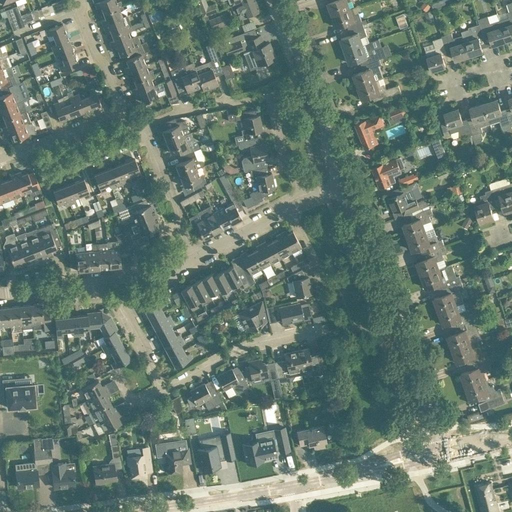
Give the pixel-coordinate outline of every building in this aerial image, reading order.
[(52,4),(54,11),(55,12),(61,9),(61,8),(65,7),(62,0),(58,2),(58,1),(51,3),(52,4)] [(103,12),(122,5),(121,1),(117,2),(116,0),(98,0),(99,1),(95,2),(97,8),(101,6),(103,12)] [(161,9),(169,5),(166,0),(165,0),(158,3),(161,9)] [(255,0),(245,0),(231,6),(234,13),(237,12),(240,18),(259,11),(255,0)] [(329,5),(333,15),(349,9),(347,3),(354,0),(335,0),(328,3),(329,5)] [(433,10),(439,8),(437,1),(431,3),(433,10)] [(511,1),(507,4),(509,11),(507,11),(509,17),(500,20),(506,40),(511,38),(511,1)] [(427,11),(431,7),(425,2),(422,7),(427,11)] [(55,12),(54,11),(52,4),(48,6),(47,5),(41,7),(41,8),(44,15),(44,16),(50,14),(51,15),(55,14),(55,12)] [(216,11),(214,5),(213,4),(212,4),(208,6),(204,7),(204,8),(201,9),(204,16),(207,15),(216,11)] [(122,5),(103,12),(106,18),(102,19),(104,24),(123,17),(120,10),(124,9),(122,5)] [(22,18),(21,15),(19,12),(17,6),(11,8),(16,20),(22,18)] [(16,20),(11,8),(5,10),(6,13),(10,22),(16,20)] [(44,16),(44,15),(41,8),(38,10),(37,9),(31,11),(31,12),(34,19),(34,20),(40,18),(40,19),(45,18),(44,16)] [(352,15),(349,9),(333,15),(335,21),(337,27),(349,23),(351,28),(367,23),(366,19),(362,21),(359,13),(352,15)] [(432,11),(424,13),(426,20),(434,17),(432,11)] [(34,20),(34,19),(31,12),(27,14),(27,13),(21,15),(22,18),(24,24),(30,21),(30,23),(35,22),(34,20)] [(213,29),(229,22),(226,13),(209,20),(213,29)] [(400,28),(408,26),(404,13),(396,16),(400,28)] [(131,26),(128,15),(123,17),(104,24),(106,29),(109,27),(112,33),(131,26)] [(488,16),(478,19),(484,35),(489,33),(492,45),(506,40),(500,20),(490,23),(488,16)] [(484,37),(484,35),(478,19),(477,19),(479,24),(470,27),(468,27),(469,29),(462,31),(463,35),(469,55),(483,51),(479,39),(484,37)] [(147,20),(143,21),(138,23),(131,26),(112,33),(114,39),(110,41),(112,45),(131,38),(128,32),(144,25),(145,28),(149,26),(147,20)] [(364,28),(373,24),(372,21),(367,23),(351,28),(353,34),(341,38),(342,41),(346,51),(364,44),(361,38),(367,35),(364,28)] [(54,39),(67,34),(63,24),(45,30),(47,36),(52,33),(54,39)] [(463,35),(453,38),(451,32),(447,34),(442,35),(447,49),(452,48),(455,60),(469,55),(463,35)] [(53,51),(71,44),(67,34),(54,39),(57,44),(51,46),(53,51)] [(249,50),(243,53),(245,52),(251,68),(265,62),(266,64),(266,63),(266,62),(271,60),(270,57),(274,56),(269,43),(264,45),(262,40),(261,36),(260,35),(246,40),(250,50),(249,50)] [(447,52),(447,49),(442,35),(441,36),(441,37),(433,39),(434,43),(435,47),(426,50),(427,54),(429,61),(431,68),(432,71),(432,70),(446,66),(442,54),(447,52)] [(131,38),(112,45),(114,50),(118,49),(120,55),(124,54),(126,59),(145,52),(149,50),(146,42),(140,44),(137,36),(131,38)] [(19,51),(25,48),(21,37),(15,40),(19,51)] [(387,47),(383,48),(379,39),(369,42),(364,44),(346,51),(348,57),(347,57),(350,63),(362,59),(364,64),(379,59),(383,57),(390,55),(387,47)] [(240,41),(225,47),(228,56),(243,50),(240,43),(240,41)] [(60,54),(62,59),(75,54),(71,44),(53,51),(55,56),(60,54)] [(169,50),(163,53),(167,63),(174,61),(169,50)] [(145,52),(126,59),(129,66),(127,67),(127,66),(125,67),(127,72),(145,64),(143,58),(147,56),(145,52)] [(61,71),(69,68),(79,64),(75,54),(62,59),(64,64),(59,66),(61,71)] [(2,57),(0,58),(0,70),(10,67),(6,56),(2,57)] [(162,58),(158,59),(162,70),(166,68),(162,58)] [(223,73),(220,64),(218,58),(211,60),(195,67),(204,90),(205,90),(204,89),(211,87),(212,87),(211,86),(216,84),(217,85),(218,85),(215,76),(223,73)] [(359,87),(379,79),(383,78),(379,65),(382,64),(379,59),(364,64),(366,70),(354,74),(355,77),(359,87)] [(36,76),(41,74),(36,62),(32,64),(34,70),(36,75),(36,76)] [(203,90),(204,90),(195,67),(193,62),(182,66),(173,69),(171,65),(169,66),(170,71),(174,79),(177,89),(184,86),(187,92),(189,92),(188,90),(193,88),(194,90),(195,89),(194,89),(201,87),(202,87),(203,90)] [(145,64),(127,72),(128,76),(130,76),(130,75),(132,75),(134,81),(153,73),(152,69),(148,71),(145,64)] [(10,67),(0,70),(0,89),(16,83),(10,67)] [(133,88),(135,93),(154,85),(151,79),(155,78),(153,73),(134,81),(137,87),(135,88),(135,87),(133,88)] [(61,76),(56,79),(58,84),(59,88),(65,86),(63,81),(61,76)] [(170,79),(162,82),(164,89),(167,96),(176,93),(172,84),(170,79)] [(377,100),(386,96),(401,91),(398,85),(386,89),(385,84),(381,86),(379,79),(359,87),(361,92),(360,93),(362,99),(375,94),(377,100)] [(0,108),(22,100),(26,98),(27,98),(30,97),(23,80),(16,83),(0,89),(0,108)] [(164,89),(162,82),(157,84),(154,85),(135,93),(137,98),(139,97),(138,96),(140,96),(143,102),(158,96),(156,92),(164,89)] [(86,97),(91,109),(101,105),(94,88),(89,90),(91,95),(86,97)] [(81,113),(74,96),(72,91),(67,93),(69,97),(71,103),(66,105),(71,117),(81,113)] [(74,96),(81,113),(91,109),(86,97),(81,99),(79,94),(74,96)] [(484,103),(490,123),(499,120),(501,126),(507,136),(511,134),(511,126),(511,125),(508,112),(507,109),(501,111),(497,99),(484,103)] [(22,100),(0,108),(0,114),(2,113),(5,119),(26,110),(25,107),(25,106),(22,100)] [(388,108),(385,100),(379,102),(382,111),(388,108)] [(53,103),(57,112),(60,121),(71,117),(66,105),(60,107),(58,101),(53,103)] [(474,119),(469,121),(476,143),(481,141),(483,137),(481,132),(482,132),(481,126),(490,123),(484,103),(470,107),(473,117),(474,119)] [(393,120),(405,115),(404,113),(406,112),(404,107),(402,108),(400,105),(389,110),(393,120)] [(468,118),(462,120),(458,108),(445,112),(447,119),(440,122),(445,136),(459,132),(461,137),(462,136),(469,134),(472,144),(476,143),(469,121),(468,118)] [(26,110),(5,119),(7,125),(5,126),(3,126),(5,131),(28,122),(30,121),(26,110)] [(241,129),(244,141),(258,138),(261,137),(257,137),(255,131),(262,130),(259,114),(256,115),(255,110),(227,115),(228,121),(235,120),(235,122),(239,121),(244,120),(246,128),(241,129)] [(196,115),(199,124),(201,128),(207,126),(202,113),(196,115)] [(48,114),(42,117),(46,127),(52,125),(48,114)] [(355,124),(362,141),(365,149),(378,143),(373,129),(385,125),(381,114),(365,120),(355,124)] [(167,141),(183,135),(181,130),(187,127),(185,120),(174,122),(176,125),(162,130),(167,141)] [(28,123),(28,122),(5,131),(7,136),(9,135),(8,135),(10,134),(13,140),(32,133),(35,134),(36,131),(34,131),(35,129),(35,126),(33,124),(30,123),(28,123)] [(190,141),(193,140),(190,133),(183,135),(167,141),(171,153),(180,149),(182,155),(194,150),(192,147),(190,141)] [(259,145),(258,138),(244,141),(238,142),(239,148),(241,149),(245,149),(245,148),(250,147),(252,156),(243,158),(242,161),(244,171),(262,167),(261,160),(265,159),(268,159),(265,143),(259,145)] [(446,154),(439,138),(432,141),(438,157),(446,154)] [(414,154),(411,148),(405,150),(407,156),(414,154)] [(202,160),(198,160),(194,150),(182,155),(184,160),(175,164),(180,175),(196,168),(197,169),(204,166),(202,160)] [(398,158),(397,154),(396,154),(381,160),(382,164),(372,168),(380,187),(389,184),(391,183),(396,181),(393,176),(402,172),(400,169),(404,167),(405,167),(401,157),(400,157),(398,158)] [(124,163),(130,176),(135,174),(137,178),(142,176),(135,158),(124,163)] [(224,170),(231,173),(239,172),(238,167),(234,167),(227,164),(226,160),(221,162),(224,170)] [(114,166),(121,184),(126,182),(124,178),(130,176),(124,163),(114,166)] [(116,186),(121,184),(114,166),(104,170),(110,184),(111,188),(117,186),(116,186)] [(268,173),(264,174),(262,167),(244,171),(245,175),(251,173),(252,181),(257,180),(259,189),(249,194),(250,196),(243,200),(247,208),(263,200),(261,197),(273,191),(272,188),(275,188),(271,172),(268,173)] [(205,184),(207,183),(203,174),(199,175),(197,169),(196,168),(180,175),(184,186),(193,183),(196,189),(193,190),(194,190),(205,184)] [(104,186),(110,184),(104,170),(94,174),(101,192),(106,190),(104,186)] [(15,173),(23,194),(29,192),(31,196),(41,192),(34,172),(28,174),(28,172),(22,175),(20,171),(15,173)] [(6,181),(12,198),(23,194),(15,173),(10,175),(12,179),(6,181)] [(406,184),(415,180),(412,174),(404,178),(406,184)] [(91,196),(87,188),(84,178),(73,183),(79,196),(84,194),(85,198),(91,196)] [(0,197),(2,202),(12,198),(6,181),(0,183),(0,182),(0,197)] [(70,204),(71,204),(75,202),(73,198),(79,196),(73,183),(63,186),(70,204)] [(511,209),(511,189),(510,183),(491,190),(495,201),(501,200),(505,212),(508,211),(508,210),(511,209)] [(462,192),(460,184),(452,187),(453,194),(462,192)] [(65,206),(70,204),(63,186),(53,191),(58,204),(61,203),(62,203),(64,206),(65,206)] [(225,189),(232,200),(238,197),(231,186),(225,189)] [(195,199),(200,196),(205,194),(202,189),(197,191),(192,194),(195,199)] [(404,215),(412,212),(429,205),(427,201),(418,205),(415,198),(413,199),(409,190),(389,198),(395,211),(404,208),(406,213),(403,215),(404,215)] [(496,204),(495,201),(491,190),(485,191),(486,194),(480,196),(482,200),(474,202),(480,223),(481,222),(491,219),(494,218),(490,206),(496,204)] [(91,196),(95,210),(100,209),(96,194),(91,196)] [(224,207),(232,223),(242,218),(237,209),(233,202),(228,205),(224,197),(220,200),(224,207)] [(126,207),(124,204),(124,202),(118,204),(112,207),(114,212),(118,210),(126,207)] [(135,203),(126,207),(118,210),(121,220),(133,215),(136,223),(155,216),(150,204),(138,209),(135,203)] [(405,227),(408,237),(425,231),(423,224),(432,221),(430,216),(433,214),(431,207),(430,207),(429,205),(412,212),(415,220),(403,224),(405,228),(405,227)] [(222,228),(214,212),(211,207),(209,208),(208,210),(210,214),(205,217),(213,233),(222,228)] [(214,212),(222,228),(232,223),(224,207),(214,212)] [(201,219),(195,222),(201,234),(199,235),(201,239),(213,233),(205,217),(201,210),(197,212),(198,213),(201,219)] [(84,222),(88,220),(86,215),(82,217),(76,219),(78,224),(84,222)] [(157,228),(160,227),(155,216),(136,223),(137,224),(131,226),(134,233),(130,235),(131,238),(135,247),(137,250),(150,244),(150,241),(149,241),(147,234),(146,234),(146,233),(157,228)] [(469,226),(472,220),(471,216),(466,217),(463,222),(469,226)] [(57,248),(56,246),(62,244),(55,228),(54,229),(51,223),(37,229),(39,235),(47,255),(52,253),(51,250),(57,248)] [(39,235),(37,229),(36,228),(26,232),(35,256),(41,254),(42,257),(47,255),(39,235)] [(439,241),(437,235),(434,228),(425,231),(408,237),(412,247),(411,247),(413,250),(425,246),(427,252),(444,245),(442,239),(439,241)] [(285,230),(281,233),(291,252),(293,252),(301,247),(293,231),(287,233),(285,230)] [(15,236),(26,263),(31,261),(30,258),(35,256),(26,232),(15,236)] [(26,263),(15,236),(14,233),(5,236),(6,239),(5,241),(11,258),(14,264),(19,262),(20,264),(21,265),(26,263)] [(120,247),(127,245),(122,233),(116,235),(118,240),(120,247)] [(278,239),(272,241),(281,258),(290,253),(291,252),(281,233),(280,234),(276,235),(278,239)] [(118,240),(107,241),(108,249),(110,267),(124,266),(123,257),(120,258),(119,248),(120,247),(118,240)] [(265,241),(261,244),(271,263),(279,259),(281,258),(272,241),(270,243),(267,244),(265,241)] [(92,251),(86,252),(88,269),(99,268),(97,250),(96,243),(92,244),(92,251)] [(268,265),(271,263),(260,244),(257,245),(256,246),(257,249),(252,252),(260,269),(268,265)] [(418,265),(422,275),(445,266),(442,260),(444,259),(440,247),(445,246),(444,245),(427,252),(429,258),(417,262),(418,265)] [(88,269),(86,252),(76,253),(75,249),(68,250),(70,263),(76,263),(77,271),(88,269)] [(97,250),(99,268),(110,267),(108,249),(97,250)] [(484,253),(486,261),(492,259),(489,251),(484,253)] [(248,254),(247,255),(245,252),(240,254),(246,266),(241,268),(250,285),(255,282),(251,274),(257,271),(260,269),(252,252),(248,254)] [(460,275),(456,276),(452,264),(446,266),(445,267),(445,266),(439,268),(422,275),(425,285),(426,288),(438,284),(440,289),(462,282),(460,275)] [(241,268),(236,271),(233,265),(227,268),(225,266),(221,268),(222,271),(231,287),(232,290),(233,290),(237,288),(235,285),(236,285),(241,282),(242,283),(244,288),(250,285),(241,268)] [(290,275),(286,277),(289,281),(293,281),(296,295),(302,294),(307,293),(311,292),(311,291),(313,290),(313,289),(312,283),(311,282),(309,282),(308,277),(305,277),(304,274),(301,269),(292,273),(290,275)] [(215,271),(211,273),(221,293),(222,295),(226,293),(225,290),(231,287),(222,271),(217,274),(215,271)] [(217,294),(221,293),(211,273),(205,276),(204,274),(202,275),(199,276),(201,279),(209,295),(212,294),(216,292),(217,294)] [(278,278),(279,278),(276,274),(270,277),(273,283),(279,281),(278,278)] [(209,295),(201,279),(195,282),(194,279),(189,282),(191,284),(199,301),(201,303),(205,301),(204,298),(209,295)] [(462,282),(440,289),(440,290),(444,288),(446,294),(434,298),(435,301),(436,301),(439,311),(456,305),(454,298),(461,295),(459,290),(464,288),(462,282)] [(194,304),(199,301),(191,284),(185,287),(184,284),(179,287),(184,296),(191,309),(195,306),(194,304)] [(494,285),(487,287),(490,294),(496,292),(494,285)] [(160,307),(164,305),(161,300),(143,309),(143,310),(144,310),(146,313),(146,312),(150,319),(163,312),(160,307)] [(262,300),(238,313),(248,331),(258,328),(256,324),(259,322),(260,324),(266,321),(262,300)] [(42,303),(30,304),(33,327),(33,329),(44,328),(44,330),(52,329),(51,324),(51,321),(49,311),(43,311),(42,303)] [(279,307),(280,313),(283,323),(298,319),(298,320),(309,318),(309,317),(312,316),(309,303),(300,305),(299,303),(279,307)] [(30,304),(19,305),(22,324),(22,328),(33,327),(30,304)] [(19,305),(9,307),(11,325),(11,332),(22,330),(22,328),(22,324),(19,305)] [(455,320),(457,326),(470,321),(475,319),(472,313),(468,315),(466,310),(459,312),(456,305),(439,311),(443,321),(442,321),(443,324),(455,320)] [(269,322),(276,321),(272,306),(266,307),(269,322)] [(0,307),(0,326),(11,325),(9,307),(0,307)] [(89,327),(100,325),(106,314),(101,311),(87,313),(89,328),(89,327)] [(166,317),(163,312),(150,319),(153,325),(152,325),(154,328),(153,329),(172,319),(169,315),(166,317)] [(83,328),(89,328),(87,313),(87,315),(77,316),(79,335),(84,334),(83,328)] [(103,336),(117,328),(110,316),(106,314),(100,325),(105,335),(103,336)] [(79,335),(77,316),(66,317),(67,330),(73,330),(73,335),(79,335)] [(55,318),(56,328),(57,337),(62,337),(62,331),(67,330),(66,317),(55,318)] [(160,338),(173,331),(170,326),(174,324),(172,319),(153,329),(154,329),(156,332),(156,331),(160,338)] [(477,340),(481,338),(475,319),(470,321),(457,326),(460,331),(448,336),(449,339),(452,348),(470,342),(477,340)] [(219,339),(223,334),(215,327),(211,332),(219,339)] [(103,348),(120,339),(115,330),(117,329),(117,328),(103,336),(106,341),(101,344),(103,348)] [(164,348),(182,338),(179,334),(176,336),(173,331),(160,338),(163,344),(164,347),(163,348),(164,348)] [(170,357),(183,350),(181,345),(184,343),(182,338),(164,348),(166,351),(167,350),(170,357)] [(111,350),(113,355),(125,349),(120,339),(103,348),(106,353),(111,350)] [(469,358),(471,363),(488,357),(486,352),(482,353),(477,340),(470,342),(452,348),(456,359),(457,362),(469,358)] [(14,350),(13,345),(2,346),(3,347),(3,355),(14,354),(14,350)] [(81,348),(75,351),(68,355),(71,360),(83,353),(81,348)] [(308,348),(295,351),(301,375),(308,373),(312,375),(325,373),(324,368),(320,351),(313,353),(313,354),(310,354),(308,348)] [(116,360),(111,363),(114,368),(130,358),(125,349),(113,355),(116,360)] [(192,358),(189,353),(186,355),(183,350),(170,357),(173,363),(174,366),(174,367),(192,358)] [(281,360),(273,362),(277,378),(278,378),(279,382),(282,382),(287,381),(287,382),(290,382),(292,380),(295,376),(301,375),(295,351),(284,353),(285,360),(281,361),(281,360)] [(64,364),(71,360),(68,355),(61,359),(64,364)] [(75,367),(86,360),(84,356),(73,362),(75,367)] [(488,370),(486,365),(490,364),(488,357),(471,363),(473,369),(461,373),(462,377),(463,377),(466,386),(487,379),(485,371),(488,370)] [(277,378),(273,362),(267,363),(267,364),(265,364),(265,363),(264,363),(265,365),(262,365),(260,359),(248,362),(249,366),(245,367),(247,376),(251,375),(252,380),(263,377),(264,381),(270,379),(271,380),(277,378)] [(217,376),(221,385),(224,390),(231,386),(236,395),(249,387),(242,374),(236,377),(232,368),(217,376)] [(34,383),(12,385),(11,378),(3,379),(3,386),(4,399),(7,398),(8,407),(18,407),(26,407),(26,406),(36,405),(35,395),(38,395),(37,384),(34,384),(34,383)] [(493,385),(490,386),(487,379),(466,386),(470,396),(469,397),(470,400),(482,395),(484,401),(479,403),(482,410),(483,410),(500,404),(497,396),(502,395),(500,388),(495,390),(493,385)] [(82,388),(88,399),(107,389),(105,384),(102,386),(98,380),(82,388)] [(222,402),(220,397),(215,388),(209,392),(204,383),(189,391),(192,396),(187,398),(191,407),(196,404),(196,405),(204,401),(208,409),(222,402)] [(87,413),(89,412),(110,401),(107,395),(110,393),(107,389),(88,399),(82,402),(87,413)] [(176,413),(182,410),(179,395),(174,397),(169,400),(173,408),(176,413)] [(110,401),(89,412),(94,423),(99,420),(118,410),(116,405),(113,407),(110,401)] [(222,402),(218,404),(221,410),(226,409),(222,402)] [(105,431),(112,427),(121,422),(118,416),(121,415),(118,410),(99,420),(105,431)] [(193,417),(184,419),(188,434),(196,432),(193,417)] [(71,434),(70,427),(70,425),(63,426),(64,435),(71,434)] [(323,439),(326,439),(323,425),(296,431),(298,436),(300,445),(300,444),(308,442),(309,445),(309,443),(312,442),(314,449),(325,447),(323,439)] [(270,431),(272,437),(242,444),(247,463),(264,460),(264,459),(276,456),(275,451),(279,450),(280,452),(290,450),(285,428),(270,431)] [(87,436),(82,437),(81,430),(76,431),(76,433),(77,433),(80,447),(84,446),(84,445),(88,444),(87,436)] [(230,431),(229,431),(229,432),(221,434),(221,433),(220,433),(220,434),(214,436),(216,445),(197,449),(202,470),(221,466),(220,461),(220,460),(226,459),(226,460),(227,460),(227,459),(235,457),(235,458),(236,458),(230,431)] [(41,438),(33,439),(36,462),(36,464),(45,463),(43,449),(42,449),(41,438)] [(185,439),(156,444),(157,456),(165,455),(168,472),(182,470),(181,463),(189,462),(190,462),(188,448),(187,448),(185,439)] [(111,445),(113,458),(113,461),(121,459),(118,444),(111,445)] [(151,464),(150,454),(149,447),(142,447),(127,449),(128,456),(130,456),(132,464),(130,464),(130,467),(131,477),(140,476),(140,478),(147,477),(145,465),(151,464)] [(50,448),(43,449),(45,463),(52,463),(50,448)] [(24,471),(16,472),(18,487),(39,485),(37,475),(36,464),(36,462),(23,464),(24,471)] [(66,470),(65,464),(65,462),(51,463),(52,472),(53,477),(54,487),(75,485),(74,475),(73,469),(66,470)] [(117,479),(115,469),(114,463),(93,466),(94,474),(95,484),(105,483),(104,481),(117,479)] [(498,511),(492,482),(475,486),(481,511),(498,511)]
